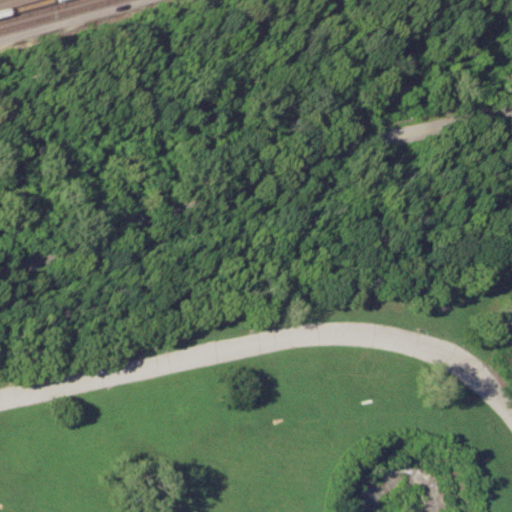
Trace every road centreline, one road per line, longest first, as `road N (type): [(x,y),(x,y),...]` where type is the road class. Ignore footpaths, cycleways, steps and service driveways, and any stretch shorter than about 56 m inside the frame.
road 1 (residential): [(511,417),(478,380),(434,351),(351,334),(276,340),(0,399)]
road 2 (residential): [(0,263),(511,105)]
